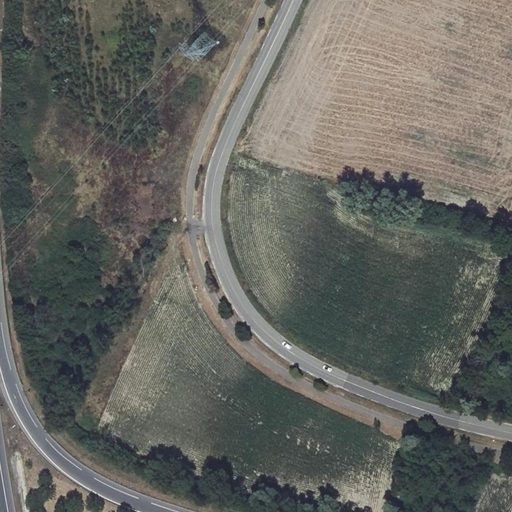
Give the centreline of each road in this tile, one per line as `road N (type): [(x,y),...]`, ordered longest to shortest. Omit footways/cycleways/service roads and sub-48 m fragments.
road 1 (unclassified): [(294,0),(220,160),(214,203),(230,285),(258,327),(291,355),(455,422),(511,434)]
road 2 (trunk): [(158,511),(101,489),(44,446),(13,394),(0,339)]
